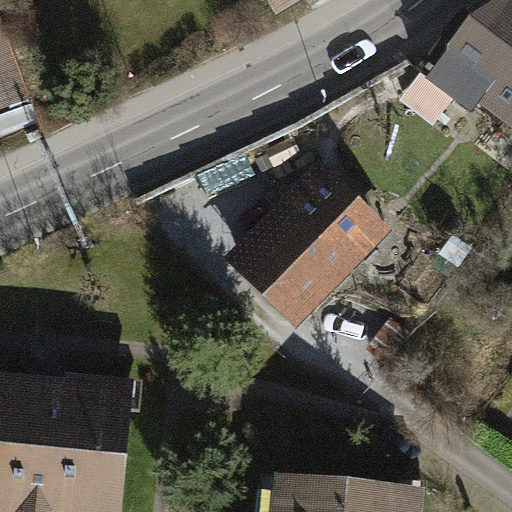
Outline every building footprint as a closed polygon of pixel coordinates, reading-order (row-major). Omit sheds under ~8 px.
[(265,0),(279,23),(317,0),(265,0)] [(511,0),(510,0),(478,21),(441,70),(511,122),(511,0)] [(0,10),(0,113),(33,101),(0,10)] [(394,241),(323,168),(225,263),(296,336),(394,241)] [(0,511),(138,511),(148,394),(46,386),(0,382),(0,511)] [(427,511),(429,493),(274,482),(272,511),(427,511)]
